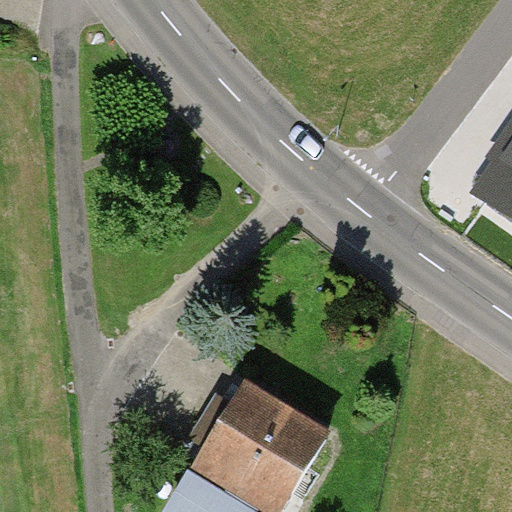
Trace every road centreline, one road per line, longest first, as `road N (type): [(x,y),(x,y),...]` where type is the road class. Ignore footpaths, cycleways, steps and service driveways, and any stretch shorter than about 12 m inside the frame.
road 1 (track): [(68,0),(65,65),(107,511)]
road 2 (tertiary): [(152,0),(202,65),(301,160),(511,320)]
road 3 (track): [(98,422),(190,288),(301,160)]
road 4 (track): [(511,33),(368,213)]
